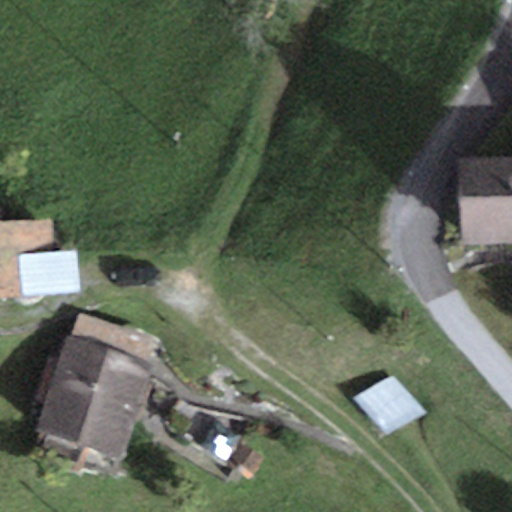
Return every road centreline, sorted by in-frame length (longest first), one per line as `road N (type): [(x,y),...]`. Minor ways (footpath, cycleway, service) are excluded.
road 1 (unclassified): [(511,384),(431,280),(422,226),(444,162),(511,67)]
road 2 (track): [(308,0),(181,292)]
road 3 (unknown): [(210,317),(183,326),(64,293),(24,299)]
